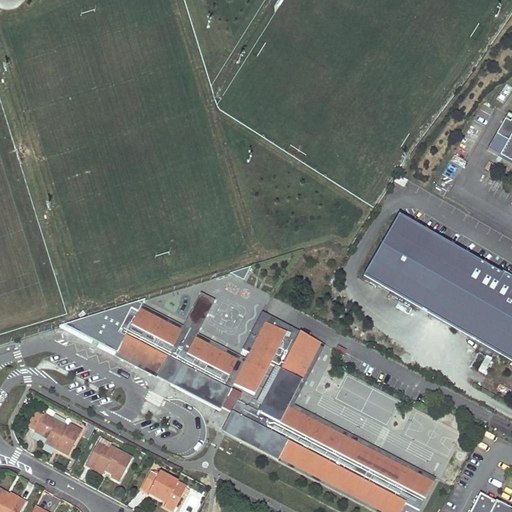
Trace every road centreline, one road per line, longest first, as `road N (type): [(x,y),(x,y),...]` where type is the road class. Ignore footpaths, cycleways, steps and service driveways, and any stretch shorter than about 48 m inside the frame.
road 1 (residential): [(121,420),(170,446),(190,435),(187,416),(134,387)]
road 2 (residential): [(134,387),(59,348),(0,359)]
road 3 (residential): [(0,397),(8,383),(40,380),(121,420)]
road 4 (residential): [(98,511),(91,498),(0,447)]
